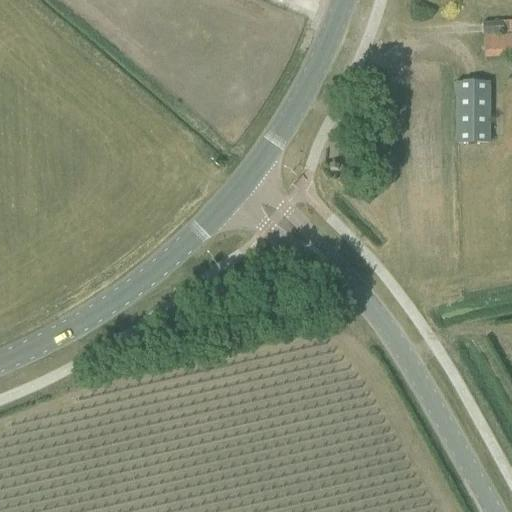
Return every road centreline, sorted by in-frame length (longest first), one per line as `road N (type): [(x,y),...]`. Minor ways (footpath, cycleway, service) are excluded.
road 1 (tertiary): [(0,362),(140,287),(226,204)]
road 2 (tertiary): [(493,511),(403,355),(345,277)]
road 3 (tertiary): [(250,174),(284,126),(344,0)]
road 4 (tertiary): [(345,277),(250,174)]
road 5 (tertiary): [(226,204),(345,277)]
